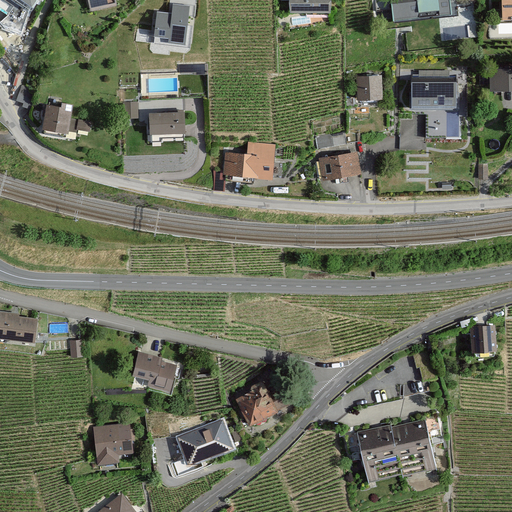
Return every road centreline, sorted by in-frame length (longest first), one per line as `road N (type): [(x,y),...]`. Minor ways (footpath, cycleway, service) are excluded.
road 1 (residential): [(0,85),(37,150),(137,186),(369,210),(511,202)]
road 2 (tertiary): [(0,270),(46,280),(349,287),(511,273)]
road 3 (residential): [(0,291),(346,380)]
road 4 (tertiary): [(346,380),(198,511)]
road 5 (tertiary): [(511,297),(421,327),(346,380)]
